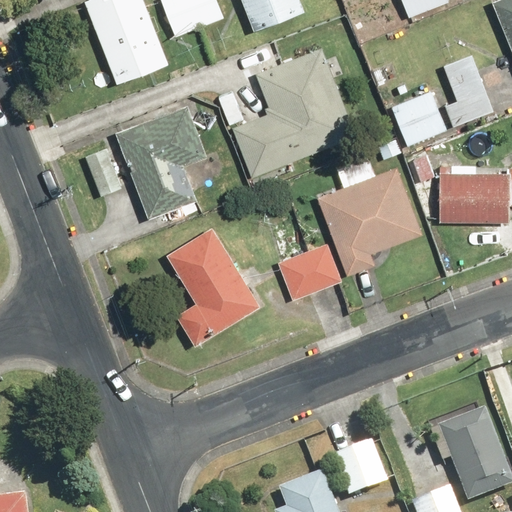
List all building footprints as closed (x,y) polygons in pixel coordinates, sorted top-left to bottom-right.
[(152,0),(106,0),(93,5),(123,88),(177,68),(152,0)] [(227,0),(162,0),(177,38),(234,18),(227,0)] [(307,0),(248,0),(261,31),(311,10),(307,0)] [(453,0),(406,0),(413,17),(455,2),(453,0)] [(511,0),(505,0),(499,2),(511,34),(511,0)] [(362,138),(327,47),(261,73),(274,107),(271,109),(273,114),(237,128),(257,178),(362,138)] [(467,102),(454,107),(462,127),(500,112),(477,55),(452,66),(467,102)] [(438,92),(397,109),(414,148),(454,131),(438,92)] [(126,142),(97,153),(89,156),(106,198),(142,184),(154,217),(202,198),(191,167),(213,158),(189,105),(122,134),(126,142)] [(429,152),(413,159),(423,184),(439,177),(429,152)] [(404,168),(323,198),(353,276),(381,265),(378,256),(430,235),(404,168)] [(511,172),(446,172),(445,221),(511,221),(511,172)] [(268,308),(221,229),(174,256),(202,303),(180,316),(199,348),(268,308)] [(333,245),(283,263),(296,299),(347,281),(333,245)] [(511,457),(493,408),(446,426),(475,500),(511,486),(511,457)] [(381,440),(340,455),(355,495),(395,481),(381,440)] [(345,511),(330,471),(286,487),(293,505),(281,510),(281,511),(345,511)] [(465,511),(455,486),(417,501),(420,511),(465,511)] [(0,511),(38,511),(36,494),(0,498),(0,511)]
